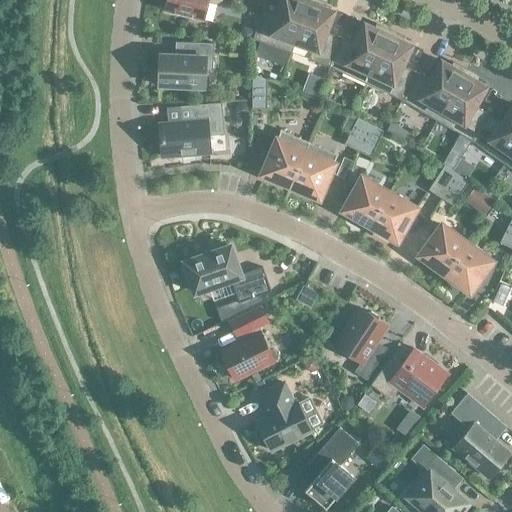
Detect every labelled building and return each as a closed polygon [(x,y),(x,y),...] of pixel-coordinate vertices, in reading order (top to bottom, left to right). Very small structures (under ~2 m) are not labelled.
[(166,0),(164,11),(203,20),(208,3),(216,5),(221,1),(221,0),(166,0)] [(291,53),(294,44),(310,0),(282,0),(277,15),(263,10),(253,40),(291,53)] [(329,67),(341,38),(326,33),(334,11),(323,7),(325,3),(316,0),(310,0),(294,44),(312,50),(309,60),(329,67)] [(341,38),(329,67),(366,84),(390,30),(377,24),(375,29),(364,24),(355,44),(341,38)] [(244,27),(240,39),(252,43),(256,31),(244,27)] [(402,101),(416,73),(403,66),(412,46),(401,41),(403,36),(390,30),(366,84),(402,101)] [(158,82),(158,86),(204,88),(205,71),(213,71),(214,44),(184,43),(183,56),(160,55),(159,69),(155,69),(154,82),(158,82)] [(416,73),(402,101),(437,121),(466,70),(454,62),(451,67),(441,61),(430,80),(416,73)] [(472,141),(489,114),(475,107),(487,87),(476,81),(479,77),(466,70),(437,121),(472,141)] [(252,109),(267,109),(267,80),(252,74),(252,109)] [(225,135),(222,103),(189,106),(190,122),(159,124),(162,157),(210,153),(209,136),(225,135)] [(489,114),(472,141),(505,164),(511,153),(511,107),(501,123),(489,114)] [(357,151),(370,125),(357,118),(344,144),(357,151)] [(370,125),(357,151),(370,157),(383,131),(370,125)] [(270,182),(289,190),(309,143),(281,131),(262,174),(272,179),(270,182)] [(338,155),(309,143),(289,190),(307,198),(309,194),(319,199),(338,155)] [(344,157),(336,175),(344,179),(352,161),(344,157)] [(441,198),(456,174),(444,166),(428,190),(441,198)] [(456,174),(441,198),(453,206),(469,181),(456,174)] [(368,229),(389,193),(362,178),(343,211),(353,216),(351,220),(368,229)] [(389,193),(368,229),(385,239),(387,236),(397,241),(416,208),(389,193)] [(511,218),(500,243),(511,248),(511,218)] [(442,277),(467,243),(442,225),(420,256),(428,262),(426,265),(442,277)] [(467,243),(442,277),(458,289),(461,286),(470,292),(492,262),(467,243)] [(262,268),(240,276),(240,275),(239,275),(230,248),(231,248),(230,246),(228,247),(186,262),(184,262),(185,264),(187,270),(181,272),(187,287),(193,285),(195,291),(194,291),(195,293),(197,292),(231,280),(235,293),(267,282),(262,268)] [(296,300),(311,308),(319,293),(304,285),(296,300)] [(236,380),(273,361),(259,333),(258,333),(256,328),(267,322),(260,308),(230,323),(237,337),(238,337),(240,342),(222,351),(225,358),(222,360),(229,375),(232,373),(236,380)] [(386,326),(378,320),(378,317),(371,312),(368,314),(359,308),(334,345),(361,363),(354,373),(366,380),(382,356),(371,349),(386,326)] [(191,329),(198,345),(213,339),(211,333),(222,328),(217,317),(191,329)] [(427,355),(425,357),(414,348),(400,367),(389,360),(371,384),(390,398),(397,388),(423,407),(448,373),(436,365),(437,363),(427,355)] [(298,375),(314,373),(312,357),(296,359),(298,375)] [(297,402),(294,404),(284,383),(256,396),(266,417),(256,422),(259,428),(257,430),(255,434),(261,445),(265,446),(268,445),(271,451),(311,431),(297,402)] [(311,407),(324,417),(336,403),(324,392),(311,407)] [(365,394),(359,403),(357,404),(369,413),(376,403),(373,401),(365,394)] [(499,420),(468,394),(451,413),(470,429),(453,448),(488,478),(492,473),(497,472),(501,470),(504,467),(505,462),(505,458),(509,453),(487,434),(499,420)] [(353,477),(339,466),(358,444),(339,428),(309,464),(320,473),(304,491),(326,509),(353,477)] [(458,511),(459,511),(466,503),(451,490),(461,478),(435,456),(422,446),(412,459),(429,473),(409,497),(427,511),(458,511)]
